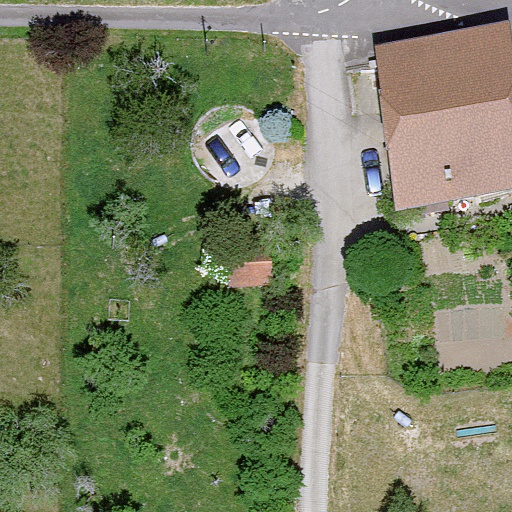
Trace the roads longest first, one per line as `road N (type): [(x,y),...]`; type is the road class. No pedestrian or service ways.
road 1 (residential): [(319,13),(341,132),(320,374),(319,511)]
road 2 (residential): [(0,12),(319,13)]
